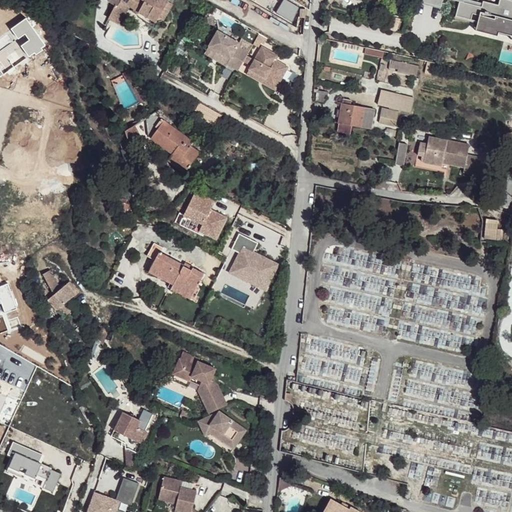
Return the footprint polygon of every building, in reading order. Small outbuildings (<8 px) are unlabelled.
[(119,0),(121,1),(109,19),(119,26),(131,7),(147,17),(149,14),(159,20),(159,19),(170,2),(166,0),(157,0),(157,1),(155,0),(119,0)] [(420,0),(441,6),(442,0),(449,0),(459,3),(456,15),(472,20),(472,14),(481,16),(481,12),(497,16),(511,19),(511,0),(499,0),(498,4),(484,0),(482,2),(474,0),(420,0)] [(170,2),(159,19),(164,21),(174,5),(170,2)] [(275,23),(292,34),(297,13),(284,5),(275,23)] [(395,22),(399,10),(387,6),(383,18),(395,22)] [(147,17),(157,23),(159,20),(149,14),(147,17)] [(213,28),(205,24),(201,32),(209,36),(213,28)] [(243,41),(222,30),(214,46),(234,58),(232,63),(243,69),(245,64),(249,57),(250,54),(240,48),(243,41)] [(268,38),(260,33),(255,44),(259,47),(262,43),(265,44),(268,38)] [(214,46),(210,53),(231,65),(232,63),(234,58),(214,46)] [(384,50),(366,46),(364,52),(383,56),(384,50)] [(280,56),(264,47),(257,61),(253,68),(250,74),(263,81),(264,77),(275,83),(278,76),(283,78),(289,68),(277,61),(280,56)] [(257,61),(249,57),(245,64),(253,68),(257,61)] [(391,58),(389,66),(398,67),(397,71),(417,75),(419,65),(391,58)] [(141,103),(150,98),(128,70),(124,73),(141,103)] [(264,77),(263,81),(277,89),(283,78),(278,76),(275,83),(264,77)] [(403,106),(405,106),(407,99),(408,93),(388,89),(387,98),(386,102),(393,104),(395,104),(403,106)] [(349,124),(372,129),(376,109),(351,104),(352,100),(344,99),(339,127),(349,129),(349,124)] [(200,118),(216,126),(222,116),(207,106),(200,103),(195,110),(202,114),(200,118)] [(383,123),(396,128),(401,110),(394,108),(393,111),(387,110),(383,123)] [(166,120),(167,121),(170,117),(161,110),(156,113),(166,120)] [(167,121),(176,128),(179,123),(170,117),(167,121)] [(191,167),(201,154),(192,146),(187,143),(190,139),(176,128),(167,121),(161,128),(152,138),(174,155),(171,158),(191,167)] [(130,141),(135,138),(141,134),(136,125),(124,133),(126,134),(130,141)] [(470,145),(429,135),(424,160),(435,163),(437,155),(443,156),(441,162),(464,167),(463,172),(477,175),(481,158),(467,155),(470,145)] [(399,142),(396,162),(405,163),(407,144),(399,142)] [(437,155),(435,163),(441,165),(441,162),(443,156),(437,155)] [(170,160),(186,173),(191,167),(171,158),(170,160)] [(197,190),(185,214),(204,224),(200,230),(217,239),(228,217),(215,211),(214,213),(210,211),(211,209),(215,199),(197,190)] [(128,205),(121,203),(119,208),(122,209),(121,216),(122,218),(124,217),(126,210),(128,210),(128,205)] [(487,218),(485,237),(503,239),(504,228),(498,228),(498,219),(487,218)] [(240,252),(233,266),(269,283),(279,263),(254,251),(259,241),(239,232),(232,248),(240,252)] [(160,251),(149,272),(167,281),(169,278),(183,286),(185,282),(197,288),(205,273),(193,267),(192,270),(184,266),(185,264),(160,251)] [(192,270),(193,267),(195,265),(186,260),(185,264),(184,266),(192,270)] [(233,266),(231,271),(266,289),(269,283),(233,266)] [(43,273),(53,291),(59,287),(49,270),(43,273)] [(11,309),(28,303),(20,278),(3,284),(11,309)] [(169,278),(167,281),(173,285),(171,289),(191,299),(197,288),(185,282),(183,286),(169,278)] [(53,291),(58,300),(70,288),(65,282),(59,287),(53,291)] [(58,300),(63,305),(70,300),(71,301),(76,295),(70,288),(58,300)] [(62,307),(68,313),(76,306),(71,301),(70,300),(63,305),(62,307)] [(37,333),(42,330),(35,317),(30,321),(37,333)] [(92,363),(103,344),(99,336),(87,361),(92,363)] [(184,349),(181,356),(177,366),(184,369),(182,373),(193,378),(195,374),(205,378),(203,382),(205,383),(196,388),(207,410),(225,400),(214,381),(212,378),(214,372),(217,365),(199,358),(198,360),(197,363),(188,359),(189,356),(190,352),(184,349)] [(193,378),(203,382),(205,378),(195,374),(193,378)] [(218,409),(197,420),(205,434),(209,432),(218,428),(236,441),(245,428),(218,409)] [(193,413),(184,410),(182,416),(190,419),(193,413)] [(130,437),(131,443),(140,441),(142,442),(147,430),(137,425),(140,418),(123,411),(114,428),(130,437)] [(218,428),(209,432),(232,448),(236,441),(218,428)] [(128,446),(125,447),(126,462),(131,465),(139,451),(128,446)] [(115,498),(131,504),(138,483),(122,477),(115,498)] [(180,487),(163,482),(158,502),(175,507),(173,511),(191,511),(195,497),(191,496),(180,494),(180,487)] [(192,490),(180,487),(180,494),(191,496),(192,490)] [(127,511),(116,508),(119,499),(93,490),(85,511),(127,511)] [(339,506),(329,500),(322,511),(358,511),(350,507),(348,511),(339,506)] [(173,511),(175,507),(158,502),(156,510),(164,511),(173,511)]
